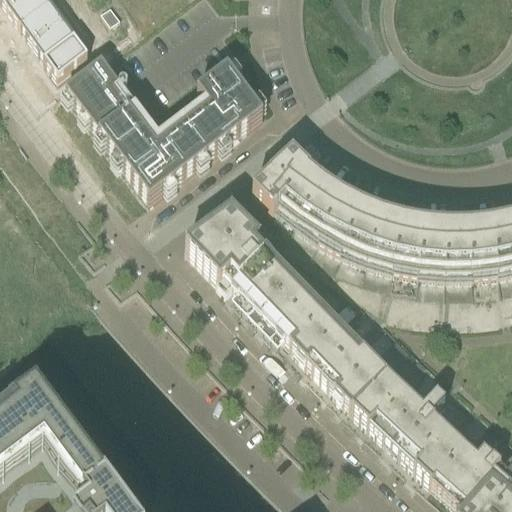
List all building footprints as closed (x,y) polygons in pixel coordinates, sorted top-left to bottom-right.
[(0,0),(0,12),(5,20),(5,21),(34,0),(0,0)] [(34,0),(5,21),(18,38),(56,11),(55,10),(47,0),(34,0)] [(201,0),(194,0),(167,22),(177,35),(209,9),(201,0)] [(56,11),(18,38),(19,39),(31,56),(69,29),(56,11)] [(109,16),(99,23),(104,30),(114,23),(109,16)] [(114,23),(104,30),(108,36),(118,29),(114,23)] [(69,29),(31,56),(43,72),(42,73),(43,74),(81,46),(69,29)] [(131,44),(148,63),(161,52),(144,33),(131,44)] [(81,46),(43,74),(56,92),(86,71),(73,53),(82,47),(81,46)] [(99,75),(64,102),(65,104),(72,114),(81,126),(89,136),(98,147),(105,157),(114,169),(122,179),(147,213),(161,203),(171,195),(194,178),(204,171),(215,162),(225,154),(226,153),(236,146),(261,127),(225,80),(195,103),(203,114),(207,120),(155,160),(112,103),(117,99),(99,75)] [(482,240),(481,241),(468,240),(465,240),(421,240),(379,228),(364,224),(331,204),(330,203),(325,200),(324,200),(313,193),(289,171),(251,207),(265,221),(264,222),(301,252),(285,272),(253,245),(225,271),(240,286),(222,302),(380,461),(435,511),(511,511),(511,234),(504,236),(482,240)] [(0,319),(1,320),(4,318),(3,317),(9,312),(9,313),(17,308),(16,307),(25,300),(26,301),(29,299),(26,296),(25,297),(19,288),(20,287),(17,283),(12,287),(6,280),(11,276),(8,272),(8,273),(3,267),(4,266),(2,263),(1,264),(0,262),(0,319)] [(123,511),(34,392),(0,417),(0,511),(123,511)]
